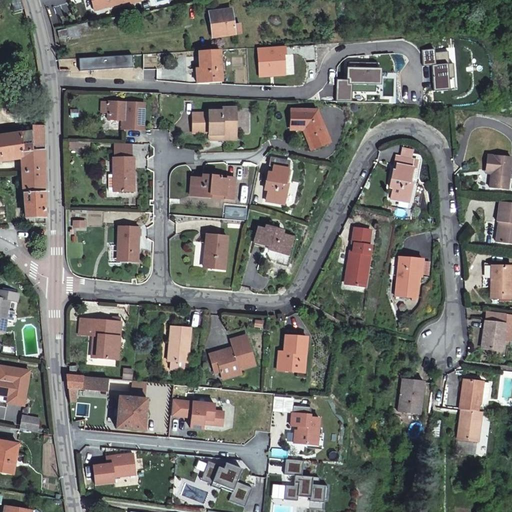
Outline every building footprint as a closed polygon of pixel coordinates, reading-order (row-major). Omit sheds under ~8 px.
[(91,0),(95,13),(133,2),(133,4),(142,2),(140,0),(91,0)] [(229,4),(227,5),(202,10),(208,37),(235,32),(229,4)] [(78,43),(77,32),(57,35),(58,43),(68,42),(71,44),(78,43)] [(202,69),(203,85),(223,84),(221,50),(201,52),(202,69)] [(27,104),(29,128),(44,126),(42,102),(27,104)] [(121,122),(125,122),(125,131),(143,131),(144,104),(108,104),(108,121),(121,122)] [(209,116),(193,118),(194,136),(209,135),(209,140),(223,139),(222,135),(236,134),(235,108),(223,109),(223,112),(209,114),(209,116)] [(292,110),(291,125),(303,126),(302,131),(308,132),(311,141),(309,142),(312,150),(333,142),(322,113),(292,110)] [(44,126),(29,128),(30,134),(0,138),(0,162),(21,160),(44,157),(44,126)] [(489,167),(506,168),(507,147),(486,145),(485,161),(489,161),(489,167)] [(44,172),(44,157),(21,160),(22,174),(44,172)] [(415,172),(417,163),(395,158),(392,167),(396,168),(394,176),(390,175),(386,193),(391,194),(389,202),(407,206),(412,185),(408,184),(411,171),(415,172)] [(289,163),(272,159),(270,167),(273,167),(272,175),(268,174),(265,189),(268,190),(266,201),(284,204),(288,185),(286,185),(289,163)] [(109,194),(133,193),(133,163),(114,162),(114,178),(109,178),(109,194)] [(488,177),(505,179),(506,168),(489,167),(488,177)] [(22,174),(24,195),(45,193),(44,172),(22,174)] [(200,180),(190,180),(190,198),(210,199),(210,195),(227,195),(227,199),(233,199),(234,176),(226,175),(226,178),(220,179),(220,176),(200,175),(200,180)] [(497,213),(497,233),(511,233),(511,189),(496,189),(494,213),(497,213)] [(45,217),(45,193),(24,195),(25,214),(26,217),(26,218),(45,217)] [(264,231),(258,229),(254,243),(268,246),(267,250),(287,255),(291,238),(281,236),(282,232),(265,227),(264,231)] [(367,249),(370,233),(353,230),(350,247),(354,247),(353,255),(349,254),(346,271),(349,271),(346,286),(364,290),(372,251),(367,249)] [(137,266),(137,233),(118,233),(118,251),(122,251),(121,266),(137,266)] [(227,239),(207,237),(203,268),(223,271),(227,239)] [(291,238),(287,255),(267,250),(265,257),(267,262),(286,269),(295,240),(291,238)] [(419,278),(417,278),(418,262),(399,260),(395,298),(417,301),(419,278)] [(425,262),(418,262),(417,278),(419,278),(424,278),(425,262)] [(510,294),(511,283),(511,264),(491,262),(489,293),(510,294)] [(19,287),(0,284),(0,328),(8,330),(11,293),(18,294),(19,287)] [(506,318),(507,307),(486,306),(485,316),(506,318)] [(504,346),(506,318),(485,316),(483,345),(504,346)] [(81,336),(92,337),(92,322),(81,322),(81,336)] [(113,323),(92,322),(92,337),(96,337),(100,338),(100,360),(121,359),(122,324),(113,323)] [(24,352),(36,353),(39,329),(26,327),(24,352)] [(190,332),(170,331),(170,344),(173,344),(173,353),(171,353),(171,364),(189,364),(190,332)] [(305,353),(306,335),(284,334),(284,349),(277,349),(277,370),(298,371),(299,353),(305,353)] [(213,363),(220,361),(224,372),(226,380),(244,375),(243,370),(256,366),(246,336),(232,341),(235,348),(236,353),(228,356),(226,351),(211,356),(213,363)] [(224,372),(220,361),(213,363),(217,374),(224,372)] [(2,365),(0,375),(0,396),(11,398),(10,402),(26,405),(32,371),(2,365)] [(129,383),(136,383),(136,373),(127,374),(127,382),(129,383)] [(485,379),(466,376),(461,403),(462,404),(458,433),(477,437),(482,408),(479,408),(480,401),(481,401),(483,393),(490,394),(492,382),(485,380),(485,379)] [(427,383),(405,378),(398,411),(420,417),(427,383)] [(64,379),(68,405),(72,405),(72,393),(102,395),(102,389),(107,389),(107,381),(67,379),(64,379)] [(211,404),(169,401),(168,416),(189,418),(187,428),(200,429),(201,425),(220,426),(221,413),(211,411),(211,404)] [(141,432),(144,404),(116,402),(114,431),(141,432)] [(307,403),(290,403),(288,422),(296,423),(295,427),(292,428),(291,439),(304,440),(304,444),(312,445),(315,415),(307,413),(307,403)] [(0,441),(0,471),(14,475),(20,446),(0,441)] [(90,468),(91,486),(111,484),(111,480),(133,477),(130,458),(105,461),(104,467),(90,468)] [(300,460),(283,458),(281,475),(292,475),(292,491),(284,489),(283,502),(294,503),(295,500),(307,503),(306,509),(322,511),(325,490),(316,488),(317,477),(300,474),(300,460)] [(205,465),(199,483),(230,493),(229,501),(244,505),(249,487),(234,483),(237,470),(223,465),(221,470),(205,465)]
